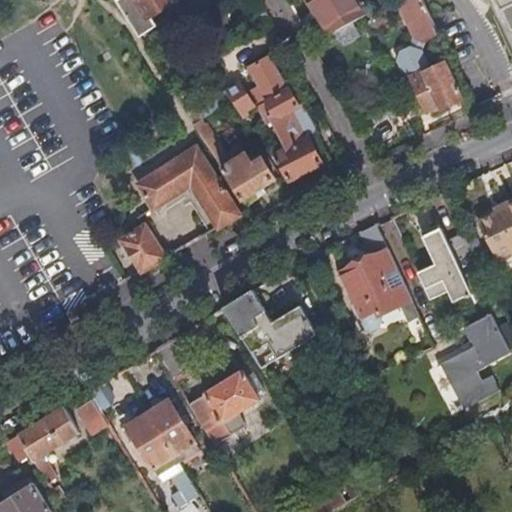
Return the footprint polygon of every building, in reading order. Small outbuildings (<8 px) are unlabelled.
[(126,19),(138,39),(156,27),(150,18),(176,2),(174,0),(116,0),(114,1),(126,19)] [(365,16),(354,0),(308,0),(330,35),(356,21),(365,16)] [(435,44),(441,42),(420,0),(397,0),(415,37),(410,47),(400,53),(397,60),(404,75),(413,77),(429,109),(439,105),(441,109),(462,99),(445,64),(431,71),(422,50),(426,40),(432,37),(435,44)] [(511,0),(496,0),(511,32),(511,0)] [(330,35),(312,46),(317,54),(342,41),(346,48),(365,38),(356,21),(330,35)] [(146,52),(167,39),(159,27),(138,39),(146,52)] [(268,103),(259,109),(268,126),(271,124),(285,151),(276,156),(289,182),(323,166),(309,139),(306,141),(291,113),(300,108),(290,90),(287,92),(269,58),(250,69),(259,88),(251,93),(257,105),(266,100),(268,103)] [(237,109),(241,115),(254,107),(240,84),(188,117),(194,126),(200,122),(216,112),(232,101),(237,109)] [(257,105),(259,109),(268,103),(266,100),(257,105)] [(220,119),(237,109),(232,101),(216,112),(220,119)] [(309,139),(316,135),(317,135),(301,107),(300,108),(291,113),(306,141),(309,139)] [(200,122),(194,126),(213,156),(221,151),(205,125),(203,127),(200,122)] [(309,139),(323,166),(330,162),(316,135),(309,139)] [(219,184),(196,149),(177,160),(175,156),(167,161),(169,166),(139,186),(154,211),(191,187),(219,229),(239,217),(222,189),(224,187),(221,182),(219,184)] [(223,172),(231,166),(221,151),(213,156),(223,172)] [(223,172),(241,201),(273,180),(261,161),(250,168),(244,158),(231,166),(223,172)] [(496,218),(507,213),(505,208),(494,214),(496,218)] [(511,210),(507,213),(496,218),(479,226),(498,266),(511,259),(511,210)] [(165,259),(147,229),(124,243),(142,272),(165,259)] [(410,303),(375,229),(359,236),(371,260),(340,275),(358,318),(354,320),(360,333),(368,336),(376,332),(380,324),(378,319),(398,310),(398,309),(410,303)] [(494,297),(467,245),(449,253),(440,233),(422,242),(434,269),(416,278),(428,304),(446,296),(451,307),(468,298),(472,307),(494,297)] [(272,325),(251,293),(226,309),(223,311),(246,351),(260,373),(316,338),(299,309),(272,325)] [(511,348),(511,342),(503,347),(489,319),(462,333),(471,350),(439,367),(463,412),(497,394),(489,378),(479,384),(474,374),(508,355),(506,352),(511,348)] [(188,374),(170,345),(155,353),(173,383),(188,374)] [(359,358),(350,363),(358,377),(366,372),(359,358)] [(203,399),(188,408),(213,449),(244,430),(236,418),(258,405),(255,401),(262,396),(253,382),(246,386),(239,375),(203,398),(203,399)] [(104,423),(92,404),(79,412),(90,432),(104,423)] [(168,405),(147,418),(173,459),(194,446),(168,405)] [(71,418),(65,409),(53,417),(18,439),(30,458),(48,486),(55,481),(45,465),(44,466),(40,460),(80,437),(69,420),(71,418)] [(173,459),(147,418),(126,431),(151,473),(169,462),(173,469),(178,467),(173,459)] [(30,458),(18,439),(4,448),(16,467),(30,458)] [(411,455),(403,459),(406,464),(413,460),(411,455)] [(169,462),(151,473),(156,480),(173,469),(169,462)] [(386,485),(411,472),(406,464),(381,478),(386,485)] [(179,511),(180,511),(198,500),(181,473),(171,480),(179,494),(171,499),(179,511)] [(336,499),(343,508),(351,504),(373,492),(368,483),(345,496),(342,492),(334,496),(336,499)] [(0,508),(0,511),(49,511),(33,488),(0,508)] [(316,511),(336,511),(343,508),(336,499),(316,510),(316,511)]
